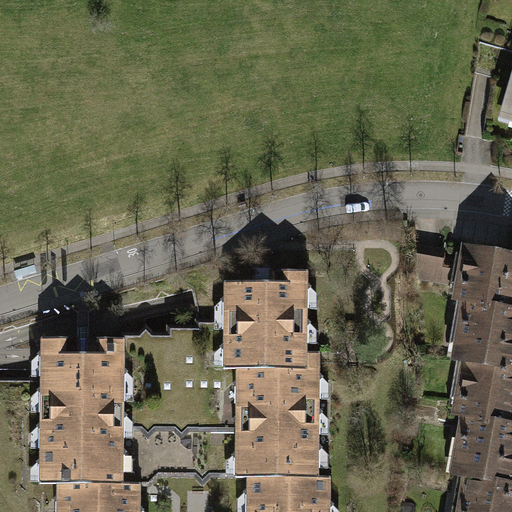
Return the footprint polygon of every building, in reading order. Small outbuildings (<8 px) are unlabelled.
[(447,279),(448,247),(419,247),(418,278),(447,279)] [(511,309),(509,309),(510,302),(511,302),(511,253),(457,247),(453,284),(458,284),(456,301),(465,302),(464,317),(459,316),(458,326),(464,327),(462,344),(458,343),(457,352),(455,351),(453,363),(463,365),(511,370),(511,309)] [(41,380),(0,378),(0,511),(140,511),(141,479),(250,482),(248,511),(326,511),(327,486),(316,486),(320,363),(304,363),(307,273),(254,272),(254,282),(227,281),(226,319),(195,318),(195,327),(168,326),(167,335),(122,333),(121,341),(42,339),(41,380)] [(511,422),(508,422),(509,416),(511,416),(511,370),(463,365),(461,378),(465,379),(463,397),(456,396),(454,414),(461,415),(458,440),(462,441),(460,455),(454,455),(451,476),(463,477),(511,483),(511,422)] [(456,511),(511,511),(511,483),(463,477),(461,494),(465,495),(464,508),(457,507),(456,511)]
